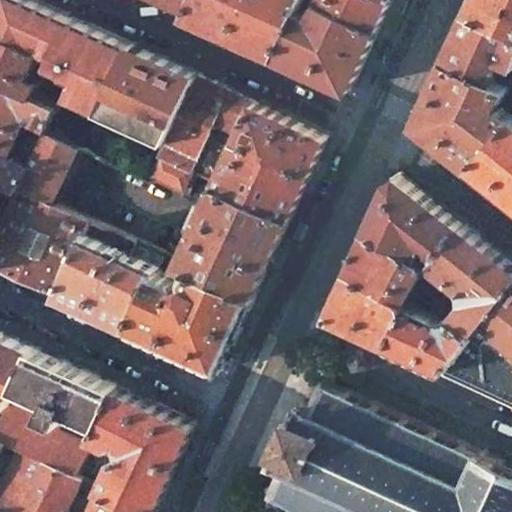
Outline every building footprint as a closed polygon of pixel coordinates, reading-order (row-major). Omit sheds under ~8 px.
[(41,0),(6,0),(0,14),(0,28),(55,53),(73,14),(41,0)] [(160,0),(164,2),(190,13),(196,0),(160,0)] [(240,35),(279,54),(301,9),(304,0),(196,0),(190,13),(240,35)] [(367,59),(381,28),(320,0),(315,0),(314,4),(319,6),(315,15),(301,9),(279,54),(320,72),(353,88),(367,59)] [(390,7),(393,0),(320,0),(381,28),(390,7)] [(511,0),(475,0),(472,8),(511,26),(511,0)] [(459,37),(449,59),(509,86),(511,79),(511,73),(502,69),(507,59),(511,61),(511,26),(472,8),(459,37)] [(100,27),(73,14),(55,53),(52,60),(68,67),(67,71),(69,77),(77,80),(70,96),(101,110),(134,42),(100,27)] [(0,75),(37,92),(52,60),(55,53),(0,28),(0,75)] [(168,57),(134,42),(101,110),(170,142),(203,74),(168,57)] [(445,141),(476,166),(511,120),(511,113),(504,107),(503,102),(506,97),(511,100),(511,86),(509,86),(449,59),(433,95),(424,113),(420,121),(432,131),(445,141)] [(246,132),(260,100),(227,85),(203,74),(170,142),(164,155),(195,170),(215,130),(217,124),(221,126),(223,122),(234,127),(246,132)] [(0,174),(22,185),(33,163),(14,154),(17,145),(22,148),(24,143),(20,141),(23,133),(28,135),(30,130),(25,128),(30,118),(49,127),(60,103),(37,92),(0,75),(0,174)] [(246,132),(223,182),(295,216),(316,170),(332,134),(260,100),(246,132)] [(511,194),(511,120),(476,166),(508,191),(511,194)] [(215,130),(195,170),(222,181),(223,182),(246,132),(234,127),(230,137),(215,130)] [(141,206),(152,180),(131,171),(109,221),(61,199),(86,147),(48,130),(33,163),(22,185),(94,218),(169,252),(171,254),(184,225),(152,211),(141,206)] [(185,193),(195,170),(164,155),(152,180),(141,206),(152,211),(165,184),(185,193)] [(391,186),(372,228),(429,260),(429,259),(430,256),(426,253),(428,243),(433,242),(440,249),(434,255),(438,259),(466,222),(432,195),(404,173),(394,179),(391,186)] [(0,234),(22,185),(0,174),(0,234)] [(185,260),(194,264),(258,294),(279,250),(295,216),(223,182),(222,181),(185,260)] [(94,218),(22,185),(0,234),(0,264),(25,275),(61,292),(94,218)] [(169,252),(94,218),(61,292),(102,310),(135,325),(162,267),(169,252)] [(511,257),(496,245),(466,222),(438,259),(437,266),(466,289),(467,298),(455,314),(478,331),(480,327),(511,286),(511,257)] [(429,265),(429,260),(372,228),(360,252),(352,270),(409,298),(413,296),(429,265)] [(181,276),(162,267),(135,325),(210,360),(212,361),(217,363),(225,367),(229,359),(244,326),(258,294),(194,264),(188,276),(190,282),(184,284),(181,276)] [(410,299),(409,298),(352,270),(348,278),(332,313),(333,315),(394,343),(411,305),(411,301),(410,299)] [(511,286),(480,327),(494,339),(501,330),(511,337),(511,286)] [(478,331),(455,314),(445,317),(416,304),(411,305),(394,343),(423,356),(448,368),(478,331)] [(511,351),(494,339),(480,327),(478,331),(448,368),(481,383),(511,397),(511,351)] [(36,346),(0,329),(0,398),(10,403),(19,384),(36,346)] [(120,384),(36,346),(19,384),(52,400),(47,412),(66,421),(71,409),(102,423),(120,384)] [(484,450),(328,378),(323,388),(325,389),(318,406),(304,400),(298,413),(296,412),(281,445),(283,446),(277,460),(290,466),(283,481),(281,480),(276,491),(321,511),(511,511),(511,462),(489,452),(490,451),(485,448),(484,450)] [(62,430),(66,421),(47,412),(52,400),(19,384),(10,403),(2,423),(0,425),(0,439),(6,442),(6,440),(20,447),(79,474),(93,443),(62,430)] [(118,456),(105,486),(159,511),(182,462),(200,422),(120,384),(102,423),(97,435),(114,443),(121,440),(125,441),(127,448),(120,451),(122,455),(118,456)] [(68,511),(85,477),(79,474),(20,447),(0,492),(0,511),(2,511),(68,511)] [(105,486),(93,511),(158,511),(159,511),(105,486)]
